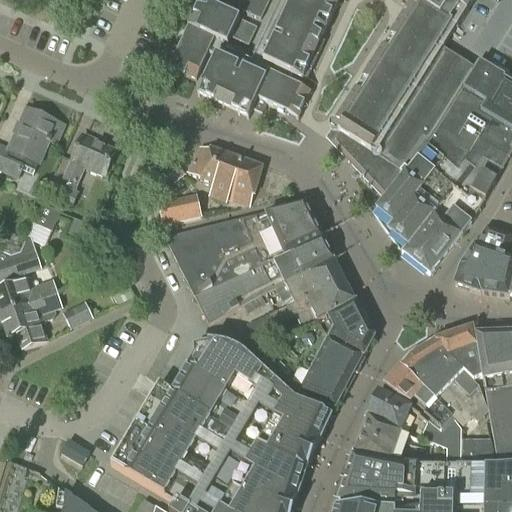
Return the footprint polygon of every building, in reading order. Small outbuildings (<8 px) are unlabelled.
[(282,0),(251,66),(219,50),(196,98),(246,122),(251,113),(260,117),(265,107),(296,122),(309,95),(298,90),(339,0),(282,0)] [(213,0),(231,8),(235,0),(213,0)] [(260,23),(270,0),(241,0),(236,11),(260,23)] [(458,42),(462,35),(457,31),(467,14),(466,13),(474,0),(402,0),(399,4),(458,42)] [(248,48),(256,30),(239,22),(200,3),(169,71),(195,83),(214,42),(227,48),(231,40),(248,48)] [(474,72),(461,64),(399,25),(325,142),(389,196),(377,212),(394,226),(389,233),(408,248),(402,255),(429,277),(475,219),(494,187),(511,155),(511,87),(478,65),(474,72)] [(54,149),(63,131),(27,114),(8,154),(0,149),(0,173),(17,181),(22,169),(34,174),(48,146),(54,149)] [(103,180),(114,155),(93,145),(94,143),(83,137),(71,164),(61,160),(53,178),(56,179),(46,203),(71,214),(79,196),(74,194),(76,188),(84,170),(103,180)] [(247,209),(259,171),(199,151),(186,178),(214,187),(209,201),(225,206),(227,202),(247,209)] [(174,186),(184,178),(178,171),(168,178),(174,186)] [(164,227),(189,221),(185,202),(160,207),(164,227)] [(51,235),(60,216),(41,207),(33,226),(51,235)] [(273,267),(322,245),(322,244),(304,207),(168,242),(195,301),(224,288),(273,267)] [(487,309),(506,308),(511,270),(511,264),(503,261),(507,239),(485,234),(459,273),(453,290),(487,309)] [(0,269),(8,266),(36,257),(32,244),(30,239),(26,241),(20,256),(10,259),(0,255),(0,269)] [(284,289),(332,265),(322,245),(273,267),(284,289)] [(0,274),(0,288),(42,277),(39,264),(0,274)] [(353,306),(332,265),(284,289),(285,291),(292,305),(246,330),(252,341),(294,320),(301,335),(326,321),(353,306)] [(285,291),(284,289),(273,267),(224,288),(195,301),(208,328),(260,302),(285,291)] [(0,318),(57,299),(52,285),(30,292),(28,285),(0,294),(0,318)] [(118,309),(135,301),(130,291),(113,299),(118,309)] [(57,299),(0,318),(0,322),(6,341),(15,338),(21,355),(48,345),(43,329),(45,329),(44,326),(53,322),(55,318),(54,315),(62,313),(57,299)] [(341,349),(361,359),(368,344),(370,334),(356,305),(353,306),(326,321),(341,349)] [(70,334),(93,323),(84,306),(62,317),(70,334)] [(335,411),(361,359),(341,349),(326,321),(301,335),(262,357),(267,368),(299,398),(335,411)] [(483,382),(476,338),(474,331),(433,344),(412,357),(401,369),(437,404),(450,416),(453,419),(461,439),(461,437),(464,437),(463,429),(471,420),(477,426),(487,416),(479,390),(473,385),(483,382)] [(511,336),(476,338),(483,382),(486,402),(487,410),(496,464),(511,461),(511,336)] [(190,364),(171,394),(306,472),(331,418),(295,404),(238,353),(231,351),(228,350),(223,349),(220,349),(214,348),(200,370),(190,364)] [(446,420),(450,416),(437,404),(401,369),(385,386),(400,399),(412,406),(416,402),(426,411),(423,415),(434,425),(432,427),(428,425),(427,425),(440,436),(447,427),(446,420)] [(174,506),(171,511),(292,511),(296,503),(306,472),(171,394),(158,386),(110,468),(174,506)] [(367,420),(399,435),(411,410),(379,395),(367,419),(367,420)] [(461,443),(461,439),(453,419),(450,416),(446,420),(447,427),(440,436),(427,425),(419,442),(460,458),(460,443),(461,443)] [(409,440),(399,435),(367,420),(354,456),(356,457),(391,464),(395,458),(400,459),(409,440)] [(460,443),(460,458),(460,467),(495,466),(490,443),(461,443),(460,443)] [(82,470),(90,456),(68,444),(60,458),(82,470)] [(354,461),(341,504),(403,508),(403,504),(413,505),(416,467),(405,467),(405,471),(354,461)] [(7,466),(0,489),(0,511),(18,511),(30,473),(7,466)] [(481,511),(483,469),(416,467),(413,505),(413,507),(420,507),(419,511),(339,511),(338,511),(334,511),(481,511)] [(511,511),(511,467),(495,469),(483,469),(481,511),(511,511)] [(87,511),(65,497),(65,498),(63,511),(87,511)]
